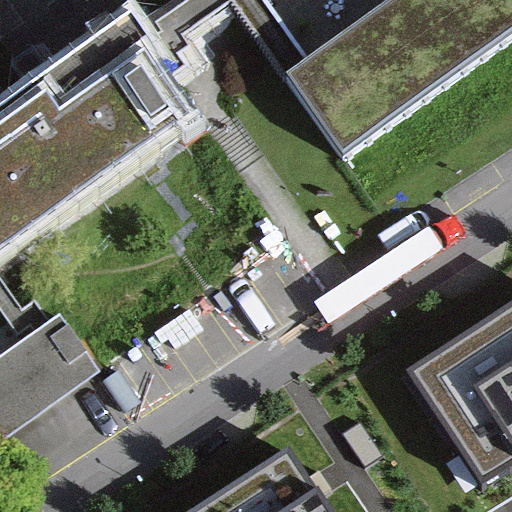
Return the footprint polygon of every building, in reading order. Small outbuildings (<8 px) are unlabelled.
[(511,0),(407,0),(292,82),(348,160),(511,44),(511,0)] [(0,264),(190,130),(153,77),(168,66),(140,26),(19,112),(0,125),(0,264)] [(0,125),(19,112),(0,85),(0,42),(2,41),(0,38),(0,125)] [(511,302),(405,371),(481,487),(511,466),(511,302)] [(0,443),(105,385),(72,325),(0,365),(0,443)] [(289,446),(187,511),(331,511),(315,486),(289,446)]
